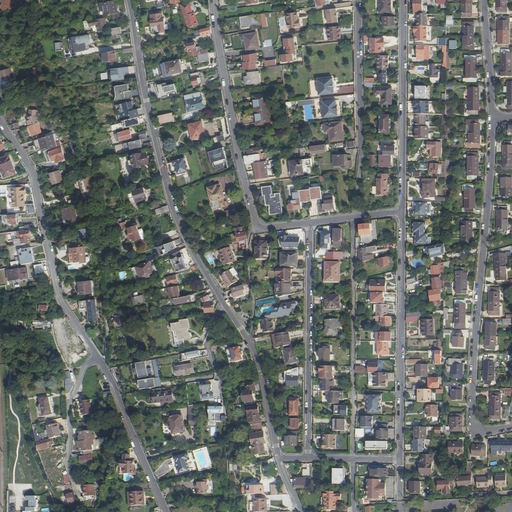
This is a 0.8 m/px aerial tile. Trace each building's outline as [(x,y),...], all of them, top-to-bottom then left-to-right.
[(10,0),(0,0),(0,1),(2,1),(3,10),(8,10),(8,9),(11,9),(11,8),(14,7),(14,4),(11,5),(10,0)] [(391,0),(379,0),(379,13),(391,13),(391,0)] [(506,0),(496,0),(497,8),(498,8),(498,11),(506,12),(506,0)] [(116,1),(101,4),(102,11),(104,11),(105,15),(111,14),(112,19),(120,17),(119,13),(118,13),(116,1)] [(180,3),(183,12),(187,28),(198,25),(196,18),(194,18),(193,13),(192,9),(191,6),(192,6),(190,1),(180,3)] [(472,17),(472,4),(462,4),(462,17),(472,17)] [(336,8),(326,10),(328,23),(338,22),(337,18),(338,18),(338,12),(337,12),(336,8)] [(162,11),(157,12),(157,14),(150,15),(151,20),(152,26),(150,26),(151,33),(160,32),(160,33),(165,32),(164,24),(165,24),(164,18),(163,18),(162,11)] [(296,12),(286,14),(289,28),(300,27),(299,20),(298,20),(296,12)] [(427,17),(427,14),(418,14),(418,21),(417,21),(417,27),(427,27),(428,27),(428,21),(427,21),(427,17)] [(241,17),(242,28),(256,26),(255,19),(254,15),(241,17)] [(395,17),(384,16),(384,25),(395,25),(395,17)] [(105,18),(96,20),(90,21),(91,26),(97,25),(98,31),(107,29),(105,18)] [(499,18),(499,31),(509,31),(509,18),(499,18)] [(464,23),(463,36),(474,36),(474,23),(464,23)] [(200,30),(201,36),(211,33),(210,27),(200,30)] [(417,27),(414,27),(414,33),(416,33),(416,41),(427,41),(427,27),(417,27)] [(340,30),(328,32),(329,40),(341,39),(340,30)] [(509,44),(509,31),(499,31),(499,44),(509,44)] [(257,33),(244,36),(247,50),(260,48),(257,33)] [(83,36),(71,39),(74,52),(86,49),(84,43),(85,43),(86,44),(89,43),(90,42),(89,35),(83,36)] [(474,49),(474,36),(463,36),(463,49),(474,49)] [(283,62),(294,61),(293,54),(296,53),(296,49),(298,49),(298,45),(295,45),(294,38),(284,39),(285,44),(286,46),(284,47),(285,51),(284,51),(284,54),(282,55),(283,57),(282,57),(283,59),(282,61),(283,61),(283,62)] [(382,45),(384,45),(384,39),(371,39),(371,52),(382,52),(382,47),(382,45)] [(459,49),(459,41),(449,41),(449,49),(459,49)] [(197,51),(196,46),(195,42),(187,44),(190,57),(199,55),(208,53),(208,49),(202,50),(197,51)] [(429,46),(417,45),(417,59),(425,59),(425,55),(429,55),(429,46)] [(502,55),(502,64),(511,63),(511,54),(509,55),(509,52),(508,50),(502,50),(502,55)] [(115,51),(103,52),(105,63),(116,61),(115,51)] [(244,64),(245,69),(256,68),(256,64),(260,63),(259,60),(258,56),(256,56),(255,52),(248,55),(241,55),(242,62),(244,62),(244,64)] [(208,53),(199,55),(200,62),(210,60),(208,53)] [(467,69),(477,69),(477,56),(464,55),(464,60),(467,60),(467,69)] [(378,56),(378,69),(388,69),(388,56),(378,56)] [(179,59),(166,63),(168,75),(182,72),(179,59)] [(511,72),(511,64),(511,63),(502,64),(502,72),(503,72),(503,77),(509,77),(511,76),(511,72)] [(435,64),(430,64),(430,78),(438,78),(438,73),(440,73),(440,71),(435,71),(435,64)] [(113,68),(113,81),(126,80),(126,74),(129,73),(129,68),(113,68)] [(13,79),(10,69),(0,72),(3,82),(13,79)] [(477,69),(467,69),(467,82),(477,82),(477,69)] [(111,71),(101,73),(102,80),(112,78),(111,71)] [(260,83),(259,71),(248,72),(248,77),(245,77),(245,84),(249,84),(260,83)] [(199,72),(191,73),(194,85),(199,84),(197,76),(200,75),(199,72)] [(335,78),(320,80),(320,85),(318,86),(319,89),(320,90),(321,90),(321,95),(336,93),(336,88),(337,88),(336,83),(335,83),(335,78)] [(155,85),(158,99),(170,96),(169,94),(177,92),(175,83),(167,85),(166,82),(155,85)] [(117,85),(117,99),(131,99),(131,85),(117,85)] [(4,87),(0,89),(0,102),(1,105),(11,100),(6,87),(4,87)] [(426,87),(416,87),(416,99),(425,99),(426,87)] [(392,88),(375,88),(375,94),(383,95),(383,104),(392,104),(392,88)] [(469,89),(469,101),(479,101),(479,89),(469,89)] [(254,106),(255,110),(269,109),(267,95),(255,96),(256,106),(254,106)] [(202,97),(186,101),(189,111),(205,107),(202,97)] [(324,118),(338,116),(337,111),(338,111),(337,106),(336,100),(322,102),(324,118)] [(132,118),(139,117),(138,109),(133,110),(132,107),(133,107),(132,101),(115,105),(117,111),(118,110),(119,114),(121,113),(121,118),(131,116),(132,118)] [(479,111),(479,101),(469,101),(469,111),(467,111),(467,114),(477,114),(478,111),(479,111)] [(416,115),(426,115),(430,115),(430,113),(430,102),(418,102),(418,106),(416,106),(416,115)] [(269,109),(255,110),(256,115),(257,115),(258,124),(270,122),(269,109)] [(27,120),(30,126),(38,123),(40,122),(37,115),(38,110),(29,110),(29,117),(29,119),(27,120)] [(173,114),(158,117),(160,124),(174,120),(173,114)] [(391,129),(391,126),(389,124),(389,122),(391,121),(391,118),(390,118),(390,115),(380,115),(380,119),(379,120),(381,122),(381,127),(379,128),(380,129),(380,133),(390,133),(390,129),(391,129)] [(417,119),(417,127),(426,127),(426,115),(416,115),(416,119),(417,119)] [(470,134),(480,134),(480,125),(478,125),(478,121),(467,121),(467,125),(470,125),(470,134)] [(324,124),(325,130),(342,128),(341,122),(324,124)] [(30,126),(29,127),(32,136),(42,133),(38,123),(30,126)] [(195,123),(189,125),(192,139),(205,136),(203,124),(196,125),(195,123)] [(416,127),(415,132),(417,132),(417,139),(428,139),(428,127),(426,127),(417,127),(416,127)] [(342,128),(325,130),(325,132),(329,132),(330,141),(343,140),(342,128)] [(130,130),(115,134),(117,141),(132,138),(130,130)] [(480,134),(470,134),(470,144),(469,144),(468,147),(480,147),(480,134)] [(57,147),(53,135),(46,137),(35,140),(37,149),(42,147),(43,151),(44,151),(49,150),(57,147)] [(143,147),(141,139),(129,142),(131,150),(143,147)] [(441,143),(428,143),(428,149),(431,149),(431,157),(441,157),(441,143)] [(503,146),(503,155),(511,155),(511,146),(511,143),(505,143),(505,146),(503,146)] [(121,144),(115,146),(117,154),(123,152),(121,144)] [(384,146),(384,155),(392,156),(398,156),(398,146),(391,146),(391,144),(387,144),(387,146),(384,146)] [(325,145),(311,147),(312,153),(326,152),(325,145)] [(223,147),(205,153),(209,164),(211,163),(213,172),(224,169),(223,164),(226,163),(224,155),(225,154),(223,147)] [(49,150),(44,151),(48,163),(55,161),(57,160),(58,163),(63,160),(63,158),(64,157),(60,148),(49,152),(49,150)] [(133,160),(129,161),(130,167),(149,163),(146,153),(132,156),(133,160)] [(254,164),(265,162),(263,153),(261,154),(246,156),(244,156),(246,165),(254,164)] [(468,167),(479,167),(479,154),(469,153),(468,167)] [(0,158),(0,165),(4,177),(15,173),(9,155),(0,158)] [(348,155),(333,156),(334,165),(342,165),(342,167),(352,167),(351,161),(348,161),(348,155)] [(384,155),(380,155),(380,167),(392,167),(392,156),(384,155)] [(511,155),(503,155),(503,164),(503,168),(505,168),(511,168),(511,164),(511,155)] [(189,171),(184,157),(172,160),(173,166),(172,166),(173,171),(176,170),(178,175),(189,171)] [(311,159),(288,162),(289,175),(308,173),(308,169),(311,169),(312,167),(311,159)] [(256,172),(268,170),(267,162),(265,162),(254,164),(255,172),(256,172)] [(439,165),(430,164),(430,174),(440,174),(440,169),(439,169),(439,166),(442,166),(442,174),(442,177),(445,177),(445,166),(445,165),(439,165)] [(479,167),(468,167),(468,180),(477,180),(477,176),(478,176),(479,167)] [(60,170),(50,173),(54,185),(64,181),(60,170)] [(257,180),(270,178),(268,170),(256,172),(257,180)] [(378,178),(377,178),(377,194),(388,195),(388,178),(388,173),(378,173),(378,178)] [(502,179),(502,188),(511,188),(511,179),(510,179),(509,175),(503,175),(503,179),(502,179)] [(95,190),(91,177),(79,181),(82,193),(95,190)] [(435,180),(423,180),(423,197),(435,197),(435,180)] [(220,184),(207,187),(212,202),(214,209),(226,206),(224,199),(224,198),(220,184)] [(262,187),(263,195),(265,195),(266,206),(270,205),(270,209),(269,209),(270,215),(282,213),(280,193),(275,194),(275,197),(271,197),(271,194),(272,194),(271,186),(262,187)] [(465,199),(475,199),(475,190),(474,190),(474,186),(463,186),(463,191),(465,191),(465,199)] [(25,187),(10,188),(10,195),(13,194),(14,205),(25,204),(24,194),(26,194),(25,187)] [(143,188),(133,191),(137,202),(147,199),(143,188)] [(511,188),(502,188),(501,197),(503,197),(503,201),(509,201),(509,197),(511,197),(511,188)] [(292,204),(289,204),(289,208),(293,208),(297,207),(297,209),(302,209),(299,190),(293,191),(294,200),(292,201),(292,204)] [(332,195),(325,196),(326,201),(327,204),(323,204),(324,210),(334,208),(334,200),(333,200),(332,195)] [(475,199),(465,199),(465,208),(468,208),(468,212),(474,212),(474,208),(475,208),(475,199)] [(427,202),(416,202),(416,211),(414,211),(414,216),(427,216),(427,202)] [(35,204),(27,204),(28,213),(36,213),(35,204)] [(75,206),(62,209),(64,217),(66,217),(67,223),(77,221),(75,206)] [(167,206),(156,209),(158,215),(169,211),(168,209),(167,206)] [(497,220),(507,220),(507,208),(499,207),(499,211),(497,211),(497,220)] [(17,224),(17,214),(5,215),(6,223),(12,222),(13,225),(17,224)] [(472,228),(472,223),(472,222),(471,222),(471,219),(462,219),(462,231),(472,231),(472,228)] [(507,233),(507,220),(497,220),(497,229),(498,229),(498,233),(507,233)] [(428,244),(428,233),(425,233),(425,223),(413,223),(413,234),(414,236),(416,237),(416,244),(428,244)] [(370,225),(360,226),(362,242),(372,241),(370,225)] [(136,226),(128,228),(130,234),(128,235),(129,239),(133,238),(133,241),(141,238),(136,226)] [(88,228),(78,230),(79,236),(85,235),(86,239),(89,238),(89,237),(91,237),(92,239),(96,239),(94,228),(88,229),(88,228)] [(238,235),(239,240),(239,242),(240,242),(247,240),(247,239),(245,233),(243,228),(234,230),(235,235),(238,235)] [(166,233),(168,237),(176,233),(174,229),(166,233)] [(30,235),(30,230),(25,230),(19,231),(20,238),(21,245),(31,243),(29,235),(30,235)] [(472,241),(472,231),(462,231),(462,241),(465,241),(465,245),(470,245),(470,240),(472,241)] [(289,236),(283,236),(283,248),(299,247),(299,239),(289,239),(289,236)] [(172,241),(159,244),(164,253),(176,247),(172,241)] [(267,242),(257,241),(256,258),(267,258),(267,242)] [(430,259),(444,255),(444,245),(427,248),(428,255),(429,255),(430,259)] [(366,262),(374,260),(373,255),(367,257),(367,253),(377,251),(376,246),(359,250),(358,250),(360,264),(361,263),(366,262)] [(85,263),(84,247),(69,248),(70,253),(70,255),(69,255),(70,262),(74,261),(74,262),(80,262),(80,263),(81,263),(85,263)] [(22,265),(34,263),(33,256),(32,256),(32,255),(33,255),(31,248),(19,250),(22,265)] [(219,252),(224,265),(235,261),(230,248),(219,252)] [(187,267),(180,250),(173,254),(175,257),(171,259),(176,271),(187,267)] [(298,254),(282,254),(282,266),(297,266),(298,254)] [(495,255),(496,267),(506,267),(505,258),(502,258),(502,255),(495,255)] [(387,257),(379,259),(380,268),(389,266),(387,257)] [(150,261),(132,269),(137,281),(154,274),(150,261)] [(340,263),(326,263),(326,281),(340,281),(340,263)] [(444,263),(438,264),(438,266),(432,267),(432,271),(433,275),(433,278),(442,276),(444,276),(444,271),(444,263)] [(32,272),(31,272),(32,278),(39,277),(38,268),(37,268),(37,264),(31,265),(32,272)] [(506,267),(496,267),(496,280),(506,280),(506,267)] [(458,268),(457,282),(467,282),(467,273),(466,273),(466,268),(458,268)] [(26,269),(7,272),(9,281),(28,278),(26,269)] [(280,282),(292,282),(292,269),(277,269),(276,275),(280,275),(280,282)] [(226,282),(225,283),(228,287),(238,281),(234,276),(234,277),(230,271),(229,270),(221,275),(226,282)] [(176,275),(167,277),(169,285),(178,283),(176,275)] [(440,278),(433,280),(434,285),(434,289),(441,288),(441,289),(444,288),(444,286),(440,287),(440,285),(441,285),(440,278)] [(91,281),(79,283),(80,290),(79,290),(79,295),(93,293),(91,281)] [(387,282),(371,281),(371,293),(385,293),(385,287),(386,287),(387,282)] [(276,282),(276,296),(279,295),(280,297),(291,295),(291,287),(293,287),(293,282),(292,282),(280,282),(276,282)] [(467,295),(467,282),(457,282),(457,294),(461,295),(461,293),(462,293),(462,295),(467,295)] [(180,295),(178,286),(169,288),(171,297),(180,295)] [(242,286),(233,289),(236,298),(245,294),(242,286)] [(441,289),(429,291),(431,302),(434,301),(435,306),(441,305),(440,300),(441,300),(440,294),(444,293),(444,288),(441,289)] [(489,302),(500,302),(500,289),(490,289),(490,293),(489,299),(489,302)] [(144,295),(135,298),(136,304),(145,302),(144,295)] [(187,296),(174,298),(175,304),(192,301),(191,295),(187,296)] [(339,296),(326,296),(326,309),(340,308),(339,296)] [(213,302),(211,298),(211,299),(205,302),(206,314),(215,313),(213,302)] [(95,300),(80,301),(81,309),(88,308),(89,321),(97,320),(95,300)] [(456,305),(456,314),(465,315),(466,305),(465,305),(465,301),(459,301),(459,305),(456,305)] [(48,302),(37,302),(37,306),(40,306),(40,310),(47,310),(48,302)] [(500,302),(489,302),(489,315),(499,315),(500,302)] [(267,316),(269,319),(272,318),(289,316),(292,310),(295,310),(296,308),(299,308),(300,305),(298,303),(293,303),(293,304),(290,304),(290,305),(289,304),(283,305),(283,306),(281,306),(282,307),(281,310),(276,310),(275,313),(268,314),(267,316)] [(377,317),(388,317),(388,306),(377,305),(377,312),(377,317)] [(464,323),(465,323),(465,315),(456,314),(455,323),(459,323),(458,327),(464,327),(464,323)] [(377,317),(374,317),(374,318),(377,318),(377,321),(381,321),(381,326),(391,326),(391,317),(388,317),(377,317)] [(274,331),(272,318),(269,319),(263,319),(264,332),(274,331)] [(173,324),(173,327),(190,325),(189,319),(181,320),(181,322),(173,324)] [(333,333),(335,334),(336,335),(338,334),(337,329),(341,324),(339,321),(338,319),(326,320),(326,325),(329,325),(329,327),(328,328),(328,327),(326,329),(323,332),(327,335),(331,335),(333,333)] [(433,320),(423,321),(423,336),(434,335),(433,320)] [(19,321),(19,330),(24,330),(25,327),(30,327),(31,321),(19,321)] [(486,336),(497,337),(497,324),(487,323),(486,336)] [(190,325),(173,327),(174,330),(175,330),(177,330),(178,340),(177,340),(178,346),(185,345),(184,339),(192,338),(191,333),(189,333),(189,328),(190,328),(190,325)] [(276,349),(291,345),(288,332),(273,335),(276,349)] [(378,333),(378,342),(389,342),(391,342),(392,333),(378,333)] [(463,335),(454,334),(454,347),(464,347),(464,339),(463,339),(463,335)] [(496,346),(497,337),(486,336),(486,349),(493,349),(493,346),(496,346)] [(437,342),(437,351),(444,351),(444,340),(429,340),(429,342),(437,342)] [(389,342),(378,342),(378,355),(389,355),(389,342)] [(330,345),(321,345),(320,359),(330,359),(330,345)] [(229,349),(226,350),(229,364),(232,363),(242,361),(241,356),(243,355),(242,352),(240,352),(239,347),(229,349)] [(294,348),(285,350),(288,364),(297,361),(294,348)] [(203,353),(202,351),(183,354),(183,359),(201,356),(200,354),(203,353)] [(433,365),(444,365),(444,356),(444,351),(437,351),(436,351),(436,357),(433,357),(433,365)] [(461,360),(449,359),(449,365),(453,365),(452,379),(463,379),(463,376),(462,376),(463,366),(461,366),(461,360)] [(485,359),(484,371),(494,372),(494,367),(494,364),(495,359),(485,359)] [(146,361),(137,363),(138,368),(135,368),(136,374),(139,374),(140,379),(153,376),(151,368),(147,369),(146,361)] [(378,373),(378,363),(369,363),(369,369),(365,369),(365,372),(369,372),(369,373),(374,373),(378,373)] [(191,364),(176,368),(178,376),(193,372),(191,364)] [(428,377),(428,365),(421,365),(417,365),(417,377),(428,377)] [(320,366),(320,372),(322,372),(322,379),(334,379),(334,376),(332,376),(332,366),(320,366)] [(299,368),(285,372),(285,381),(288,382),(288,386),(299,386),(299,368)] [(494,381),(494,372),(484,371),(484,380),(485,380),(485,384),(491,385),(491,381),(494,381)] [(388,377),(388,373),(378,373),(374,373),(374,386),(386,386),(386,379),(386,377),(388,377)] [(154,379),(140,381),(141,389),(155,387),(154,382),(154,379)] [(322,379),(321,379),(321,385),(323,385),(323,391),(327,391),(333,391),(334,379),(322,379)] [(439,379),(430,379),(430,384),(429,384),(429,388),(439,388),(439,379)] [(211,381),(200,383),(202,401),(214,399),(211,381)] [(255,391),(254,383),(245,384),(246,387),(247,387),(247,391),(243,392),(244,395),(243,396),(244,405),(254,403),(253,392),(255,391)] [(444,383),(444,386),(452,387),(452,400),(462,400),(462,387),(458,387),(458,383),(444,383)] [(65,394),(70,393),(73,386),(72,384),(67,385),(65,394)] [(171,390),(153,392),(154,401),(154,403),(161,402),(172,401),(172,399),(171,390)] [(419,390),(419,402),(431,402),(431,390),(419,390)] [(333,391),(327,391),(327,399),(329,399),(329,404),(338,404),(339,400),(342,397),(342,392),(333,391)] [(491,407),(501,407),(501,394),(491,393),(491,407)] [(381,395),(368,395),(368,405),(368,414),(381,414),(381,408),(380,408),(380,405),(380,401),(381,401),(381,395)] [(48,397),(39,399),(43,416),(51,414),(48,397)] [(89,400),(80,401),(83,415),(91,414),(89,400)] [(428,410),(427,413),(427,417),(437,418),(437,406),(426,405),(426,410),(428,410)] [(216,413),(223,413),(223,406),(209,408),(211,422),(217,421),(216,413)] [(348,406),(335,406),(335,415),(347,415),(348,406)] [(254,425),(262,424),(262,420),(259,421),(257,407),(247,408),(249,426),(254,425)] [(501,407),(491,407),(490,419),(501,420),(501,407)] [(181,415),(170,417),(173,434),(184,431),(181,415)] [(373,429),(373,417),(361,417),(361,429),(373,429)] [(462,418),(452,418),(452,431),(461,431),(461,427),(462,427),(462,418)] [(331,420),(330,430),(345,430),(345,420),(331,420)] [(47,427),(50,439),(60,436),(57,424),(47,427)] [(81,440),(81,442),(94,440),(96,440),(95,434),(93,434),(93,427),(87,428),(83,428),(83,431),(80,432),(80,435),(79,437),(79,440),(81,440)] [(427,440),(427,427),(415,427),(415,440),(427,440)] [(388,440),(388,429),(378,429),(373,429),(361,429),(357,429),(357,437),(356,437),(356,442),(360,442),(360,437),(378,437),(378,439),(388,440)] [(264,433),(251,435),(254,455),(265,453),(263,444),(265,444),(264,433)] [(324,434),(323,448),(337,449),(337,434),(324,434)] [(286,436),(286,445),(297,446),(297,436),(296,436),(286,436)] [(44,449),(52,447),(51,444),(54,444),(53,439),(36,443),(38,451),(39,451),(44,449)] [(81,443),(80,443),(78,444),(78,446),(79,447),(79,451),(82,450),(82,454),(93,453),(93,447),(94,447),(94,445),(94,440),(81,442),(81,443)] [(429,452),(429,440),(427,440),(415,440),(414,440),(414,452),(429,452)] [(507,451),(507,441),(498,441),(498,443),(494,443),(494,451),(507,451)] [(464,443),(450,443),(450,453),(464,453),(464,446),(464,443)] [(486,459),(486,447),(482,447),(482,446),(473,445),(473,456),(482,456),(482,459),(486,459)] [(61,453),(46,455),(47,463),(63,461),(61,453)] [(190,461),(188,453),(175,457),(177,464),(178,464),(179,468),(178,468),(180,475),(191,472),(187,461),(190,461)] [(91,455),(80,457),(81,463),(92,460),(91,455)] [(122,461),(122,466),(133,466),(133,462),(130,462),(130,455),(123,455),(123,461),(122,461)] [(422,463),(421,463),(421,474),(432,474),(432,464),(431,464),(431,456),(422,455),(422,463)] [(303,468),(303,477),(311,477),(311,464),(303,463),(303,468)] [(343,469),(335,469),(334,484),(345,484),(345,472),(343,469)] [(371,469),(371,477),(379,477),(388,477),(388,469),(371,469)] [(489,485),(493,485),(493,476),(489,476),(489,478),(477,478),(477,488),(489,487),(489,485)] [(507,486),(507,476),(496,477),(496,487),(507,486)] [(388,477),(379,477),(379,487),(389,488),(389,477),(388,477)] [(472,477),(458,478),(459,486),(472,485),(472,477)] [(199,489),(199,494),(208,494),(207,491),(208,490),(208,487),(207,487),(207,480),(203,480),(203,483),(198,483),(198,489),(199,489)] [(295,487),(311,488),(311,480),(295,480),(295,484),(292,484),(294,488),(295,488),(295,487)] [(438,480),(438,489),(444,489),(444,494),(451,494),(451,485),(454,485),(454,480),(438,480)] [(421,482),(411,482),(411,494),(421,494),(421,482)] [(95,485),(85,485),(85,495),(95,495),(95,485)] [(248,486),(248,494),(262,494),(262,486),(248,486)] [(280,489),(280,486),(271,486),(271,494),(275,494),(281,494),(281,489),(280,489)] [(336,502),(337,502),(337,500),(341,500),(341,494),(334,494),(334,492),(324,491),(324,496),(326,497),(326,506),(323,508),(326,510),(336,510),(336,508),(337,508),(337,504),(336,504),(336,502)] [(143,492),(129,493),(130,506),(144,505),(143,492)] [(37,511),(37,509),(38,509),(38,501),(37,501),(37,497),(34,497),(27,497),(27,501),(31,501),(31,509),(28,508),(27,511),(37,511)] [(266,511),(267,502),(255,502),(255,511),(266,511)]
